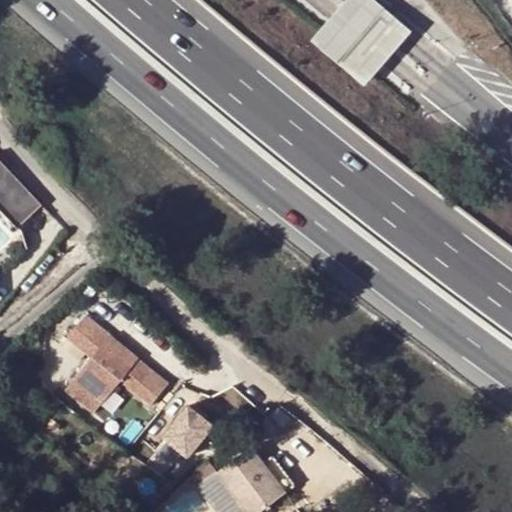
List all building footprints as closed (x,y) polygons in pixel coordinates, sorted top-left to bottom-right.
[(411,32),(374,0),(349,0),(346,4),(341,10),(331,21),(327,27),(322,32),(313,43),(366,87),(375,76),(380,70),(384,66),(393,53),(398,48),(411,32)] [(43,208),(0,162),(0,209),(20,230),(43,208)] [(150,408),(165,391),(153,381),(157,375),(114,338),(90,317),(70,340),(94,361),(68,392),(95,415),(121,384),(150,408)] [(169,385),(157,375),(153,381),(165,391),(169,385)] [(183,467),(217,427),(192,406),(159,446),(183,467)] [(248,445),(215,471),(247,511),(258,511),(286,491),(248,445)] [(208,462),(191,475),(198,483),(214,470),(208,462)] [(183,511),(174,498),(155,511),(183,511)]
